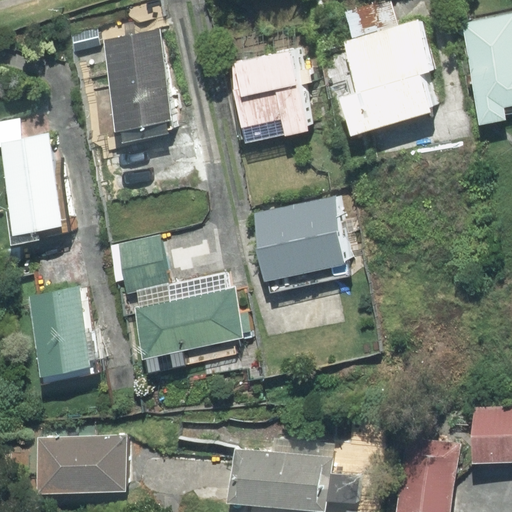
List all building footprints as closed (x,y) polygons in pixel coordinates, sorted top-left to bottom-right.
[(511,13),(474,22),(496,120),(511,116),(511,13)] [(432,14),(362,38),(377,81),(360,87),(375,133),(455,106),(441,65),(448,63),(432,14)] [(168,25),(112,38),(132,126),(188,113),(168,25)] [(327,124),(311,43),(246,56),(262,135),(327,124)] [(59,133),(13,142),(30,232),(77,222),(59,133)] [(347,191),(270,208),(286,280),(363,263),(347,191)] [(168,234),(127,244),(138,290),(176,280),(168,234)] [(92,282),(43,292),(59,371),(108,361),(92,282)] [(245,287),(149,306),(160,353),(254,337),(245,287)] [(511,401),(486,401),(484,453),(511,454),(511,401)] [(468,511),(478,436),(421,428),(410,511),(468,511)] [(143,434),(49,433),(48,490),(142,491),(143,434)] [(348,452),(245,443),(240,502),(343,511),(348,452)]
